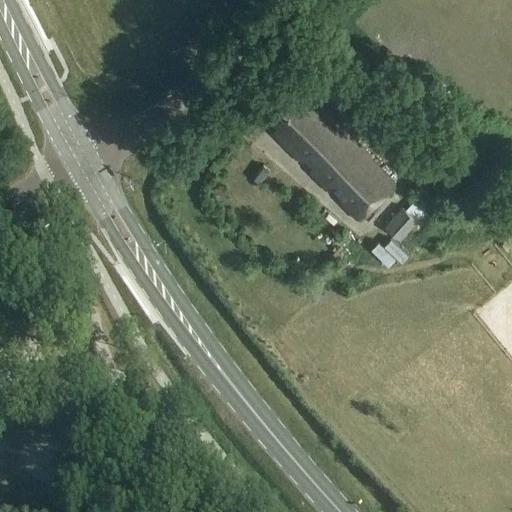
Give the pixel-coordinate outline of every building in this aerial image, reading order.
[(331,99),(342,88),(330,76),(319,87),(331,99)] [(343,87),(356,99),(365,90),(353,77),(343,87)] [(285,86),(260,110),(277,127),(271,133),(301,163),(305,159),(314,169),(310,173),(329,192),(334,188),(343,198),(340,201),(357,218),(394,183),(312,100),(307,105),(306,103),(287,84),(285,86)] [(342,88),(331,99),(363,131),(369,137),(373,133),(382,125),(376,119),(356,99),(343,87),(342,88)] [(382,125),(373,133),(403,164),(424,144),(393,113),(382,125)] [(432,162),(411,184),(421,193),(422,195),(443,173),(432,162)] [(400,240),(418,221),(406,210),(404,208),(387,227),(400,240)] [(373,247),(386,227),(373,218),(359,239),(373,247)] [(127,432),(134,437),(140,428),(133,423),(127,432)]
